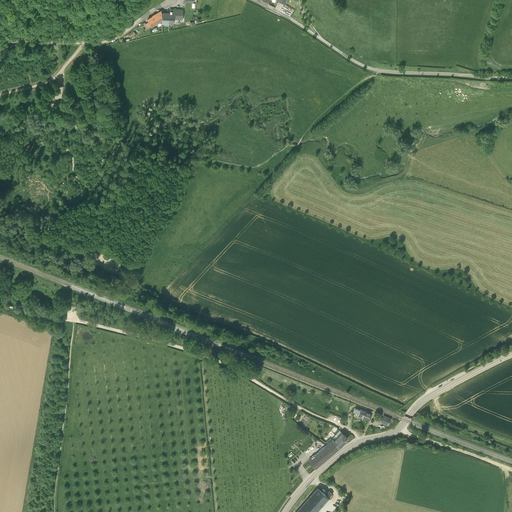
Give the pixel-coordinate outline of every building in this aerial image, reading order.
[(169,13),(169,19),(182,19),(183,10),(171,9),(171,13),(169,13)] [(162,21),(162,13),(161,11),(152,16),(153,16),(147,19),(149,22),(151,26),(162,20),(162,21)] [(354,408),(353,412),(358,414),(358,416),(364,418),(365,417),(370,419),(371,415),(370,414),(366,412),(360,409),(360,410),(354,408)] [(388,425),(391,418),(383,415),(382,419),(380,418),(379,421),(388,425)] [(347,438),(347,437),(339,430),(336,434),(335,435),(337,437),(333,441),(331,439),(329,442),(336,450),(340,447),(340,446),(343,443),(343,444),(343,443),(344,442),(345,442),(346,440),(347,440),(347,439),(347,438)] [(316,468),(336,450),(329,442),(309,459),(313,464),(316,468)] [(316,511),(329,498),(329,497),(326,495),(318,488),(317,488),(296,511),(316,511)]
